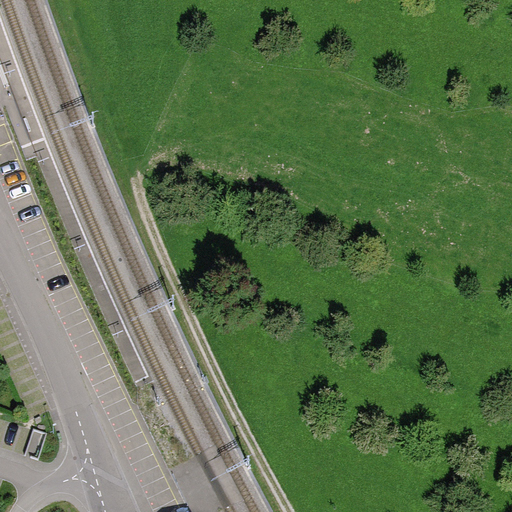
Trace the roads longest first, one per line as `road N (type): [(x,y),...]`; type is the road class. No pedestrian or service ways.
road 1 (track): [(289,511),(205,350),(142,201),(143,165),(189,0)]
road 2 (residential): [(107,511),(84,424),(0,241)]
